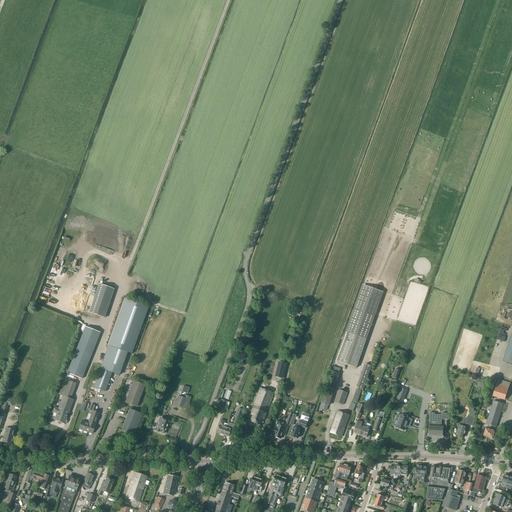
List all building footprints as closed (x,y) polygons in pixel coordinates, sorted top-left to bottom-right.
[(105,318),(114,289),(99,284),(89,313),(105,318)] [(356,309),(338,361),(357,368),(383,292),(362,285),(354,309),(356,309)] [(92,383),(95,383),(93,388),(105,392),(112,373),(119,375),(127,352),(132,354),(149,307),(125,298),(108,346),(98,375),(95,375),(92,383)] [(296,310),(298,313),(299,316),(300,317),(304,315),(305,310),(301,307),(296,309),(296,310)] [(85,327),(66,373),(82,379),(100,333),(85,327)] [(279,362),(276,377),(284,379),(288,364),(279,362)] [(356,388),(357,388),(363,390),(372,366),(365,364),(356,388)] [(320,408),(327,410),(328,406),(329,406),(333,395),(335,388),(340,373),(339,373),(341,369),(333,367),(332,371),(331,371),(329,377),(327,385),(324,384),(324,386),(326,387),(321,403),(322,404),(320,408)] [(397,380),(401,371),(395,369),(392,378),(397,380)] [(475,382),(478,383),(477,387),(484,389),(486,385),(485,385),(487,381),(480,379),(476,377),(475,382)] [(53,412),(57,413),(54,420),(65,424),(74,400),(71,399),(76,384),(64,379),(59,395),(63,396),(58,408),(55,407),(53,412)] [(498,380),(497,383),(493,396),(505,400),(509,387),(510,384),(510,383),(498,379),(498,380)] [(144,389),(145,385),(133,381),(132,384),(130,384),(125,397),(127,398),(125,403),(136,408),(137,406),(138,406),(145,389),(144,389)] [(402,384),(395,403),(402,405),(408,387),(409,387),(409,386),(402,384)] [(274,393),(261,388),(249,421),(262,425),(274,393)] [(344,405),(348,393),(339,389),(335,401),(344,405)] [(351,402),(349,409),(353,410),(356,404),(357,402),(362,390),(357,389),(353,400),(352,400),(351,402)] [(0,428),(1,429),(8,405),(12,406),(14,399),(2,395),(0,404),(0,428)] [(184,398),(178,396),(175,405),(187,409),(191,397),(185,395),(184,398)] [(221,400),(218,407),(227,410),(230,403),(221,400)] [(482,434),(484,435),(493,439),(495,431),(491,429),(491,428),(491,426),(496,427),(504,404),(493,400),(486,424),(488,425),(488,427),(486,427),(485,431),(483,431),(482,432),(481,433),(482,434)] [(82,421),(79,429),(92,434),(95,425),(99,413),(94,411),(96,406),(91,404),(89,410),(92,411),(88,423),(82,421)] [(360,404),(357,412),(355,418),(359,419),(361,414),(360,414),(364,405),(360,404)] [(462,426),(459,425),(456,435),(464,438),(468,424),(472,426),(475,417),(476,411),(474,410),(475,407),(472,406),(469,415),(468,415),(467,419),(464,418),(462,426)] [(236,418),(235,420),(239,422),(240,420),(244,410),(239,408),(236,418)] [(135,435),(142,415),(129,409),(126,416),(128,416),(123,430),(128,432),(128,433),(135,435)] [(341,437),(349,415),(338,411),(330,433),(341,437)] [(277,420),(272,434),(275,435),(274,437),(281,439),(282,436),(284,431),(286,427),(287,424),(289,425),(291,418),(292,417),(293,414),(290,412),(289,416),(286,424),(277,420)] [(379,414),(373,430),(378,431),(381,423),(382,423),(385,416),(384,416),(385,413),(380,412),(379,414)] [(429,426),(428,435),(433,436),(433,437),(437,437),(443,437),(443,433),(443,427),(441,426),(442,419),(447,419),(448,413),(441,413),(441,415),(438,415),(435,414),(435,413),(429,413),(429,417),(430,417),(429,426)] [(396,428),(405,431),(407,424),(410,426),(412,420),(409,418),(401,415),(398,414),(395,420),(399,421),(396,428)] [(294,427),(291,436),(298,438),(302,426),(307,428),(310,418),(302,415),(298,428),(294,427)] [(155,430),(160,432),(164,433),(169,421),(160,417),(155,430)] [(224,435),(227,427),(228,424),(224,423),(225,421),(221,420),(219,425),(220,425),(218,433),(224,435)] [(357,425),(354,433),(360,435),(365,423),(358,420),(356,425),(357,425)] [(370,428),(371,424),(365,422),(365,423),(360,435),(366,437),(370,428)] [(227,427),(224,435),(229,437),(230,436),(232,437),(235,429),(234,428),(235,425),(231,423),(229,423),(228,424),(227,427)] [(14,430),(6,428),(3,442),(11,444),(12,441),(12,440),(12,439),(13,440),(14,436),(13,436),(14,430)] [(335,478),(337,479),(341,480),(341,479),(342,479),(346,466),(341,464),(338,471),(337,471),(335,478)] [(358,466),(355,475),(358,476),(359,475),(361,475),(360,477),(363,479),(365,474),(362,473),(364,468),(362,467),(361,466),(360,465),(359,466),(358,466)] [(394,473),(397,474),(396,476),(400,476),(400,474),(401,466),(395,465),(394,468),(389,467),(388,471),(394,473)] [(422,474),(421,482),(427,482),(428,475),(426,474),(427,466),(423,466),(423,465),(420,465),(420,466),(416,465),(415,474),(422,474)] [(341,486),(341,485),(345,486),(346,482),(345,482),(348,475),(349,475),(351,467),(346,466),(342,479),(341,479),(341,480),(337,479),(335,483),(338,484),(341,486)] [(431,466),(430,477),(427,499),(431,499),(438,500),(442,501),(447,488),(448,483),(448,479),(449,477),(450,469),(431,466)] [(34,471),(29,469),(25,482),(30,484),(31,481),(31,480),(34,471)] [(34,471),(31,480),(31,481),(33,482),(33,481),(36,482),(39,473),(34,471)] [(458,486),(458,487),(460,488),(461,485),(462,485),(466,472),(462,471),(458,486)] [(36,482),(39,482),(38,484),(40,485),(41,484),(44,474),(39,473),(36,482)] [(87,473),(84,481),(83,483),(91,486),(95,476),(87,473)] [(139,502),(147,477),(134,473),(126,498),(139,502)] [(12,475),(10,474),(5,488),(13,491),(16,482),(15,482),(17,477),(15,476),(14,475),(13,474),(12,475)] [(47,491),(49,486),(46,485),(47,482),(49,483),(50,479),(48,479),(49,476),(44,474),(41,484),(40,485),(39,488),(47,491)] [(276,475),(273,483),(276,484),(275,487),(277,488),(281,477),(276,475)] [(472,487),(471,492),(470,496),(474,497),(475,493),(478,494),(479,489),(483,490),(486,477),(478,475),(474,488),(473,488),(472,487)] [(499,484),(497,490),(506,493),(508,489),(507,488),(505,488),(509,477),(505,476),(504,475),(501,484),(499,483),(498,484),(499,484)] [(60,500),(62,500),(58,510),(62,511),(75,478),(69,476),(67,481),(65,480),(64,484),(66,485),(60,500)] [(173,496),(178,478),(168,476),(164,493),(173,496)] [(247,486),(243,485),(240,495),(245,497),(245,495),(247,492),(253,494),(254,491),(258,478),(253,476),(251,483),(249,482),(247,486)] [(267,511),(268,511),(267,511),(269,511),(270,510),(272,511),(275,506),(279,497),(280,498),(285,487),(284,487),(287,479),(281,477),(277,488),(276,491),(274,495),(270,504),(267,511)] [(63,481),(54,478),(51,486),(52,486),(50,491),(57,493),(59,488),(60,489),(63,481)] [(68,511),(80,480),(75,478),(62,511),(68,511)] [(104,485),(102,484),(98,494),(101,495),(103,491),(109,494),(114,481),(107,478),(104,485)] [(254,491),(256,492),(257,490),(261,492),(262,487),(261,487),(263,480),(258,478),(254,491)] [(306,498),(305,498),(301,509),(308,511),(313,511),(317,503),(316,502),(323,483),(313,479),(306,498)] [(390,482),(383,479),(381,485),(392,489),(394,486),(389,484),(390,482)] [(328,486),(329,486),(327,495),(333,497),(338,484),(335,483),(333,482),(330,481),(328,486)] [(466,482),(464,490),(471,492),(472,487),(473,488),(474,484),(471,484),(466,482)] [(229,504),(231,497),(239,499),(240,496),(233,493),(235,486),(225,483),(214,511),(230,511),(233,506),(229,504)] [(447,488),(442,501),(441,506),(455,510),(459,499),(455,497),(456,492),(454,491),(451,490),(447,488)] [(356,493),(344,489),(342,496),(353,500),(356,493)] [(10,492),(7,502),(12,504),(16,494),(10,492)] [(495,499),(504,502),(508,504),(510,505),(511,501),(505,499),(506,497),(497,494),(495,499)] [(342,496),(342,497),(340,502),(350,505),(350,503),(352,503),(353,500),(342,496)] [(160,510),(165,500),(158,497),(153,506),(160,510)] [(508,504),(504,502),(495,499),(494,504),(502,507),(503,505),(506,506),(507,507),(508,504)] [(169,501),(167,507),(170,511),(176,509),(177,504),(173,500),(169,501)] [(374,505),(381,508),(380,509),(384,510),(385,507),(381,506),(383,502),(376,500),(374,505)] [(350,505),(340,502),(338,508),(349,511),(350,508),(349,508),(350,505)] [(14,503),(10,511),(17,511),(19,505),(14,503)]
